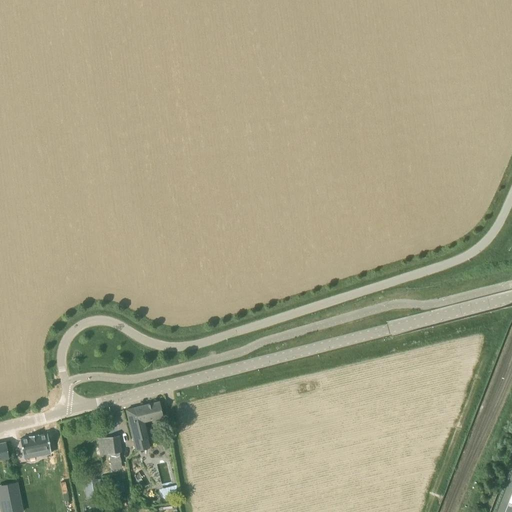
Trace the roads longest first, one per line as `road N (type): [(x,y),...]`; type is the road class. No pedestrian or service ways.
road 1 (unclassified): [(71,411),(62,348),(82,325),(108,322),(143,342),(196,346),(469,257),(493,235),(511,195)]
road 2 (unclassified): [(71,411),(511,296)]
